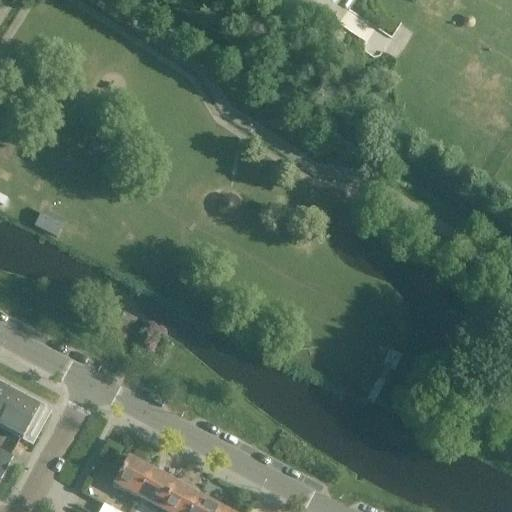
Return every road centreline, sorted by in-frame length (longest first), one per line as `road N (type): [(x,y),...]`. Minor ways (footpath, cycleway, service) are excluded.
road 1 (secondary): [(320,511),(93,389)]
road 2 (residential): [(28,511),(93,389)]
